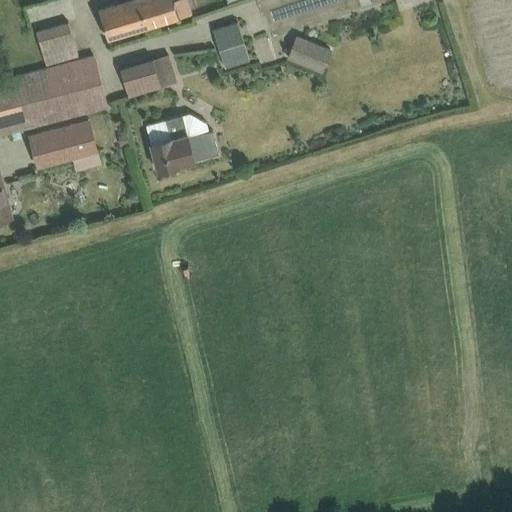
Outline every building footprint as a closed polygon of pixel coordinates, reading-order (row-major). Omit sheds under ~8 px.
[(107,38),(123,33),(126,32),(136,29),(190,13),(186,0),(124,0),(98,8),(107,38)] [(248,59),(237,20),(212,28),(224,67),(248,59)] [(36,31),(38,38),(46,64),(78,55),(68,21),(36,31)] [(322,72),(332,48),(295,33),(286,56),(322,72)] [(274,61),(266,37),(256,41),(263,64),(274,61)] [(128,95),(148,89),(176,81),(168,53),(120,67),(128,95)] [(19,128),(107,105),(94,55),(0,79),(0,133),(11,130),(19,128)] [(166,119),(165,119),(146,124),(158,169),(177,165),(179,164),(179,163),(218,153),(212,129),(209,130),(207,123),(190,111),(182,113),(166,118),(166,119)] [(38,166),(97,150),(89,118),(29,134),(38,166)] [(19,128),(11,130),(13,137),(21,135),(19,128)] [(127,133),(119,135),(122,145),(129,143),(127,133)] [(0,218),(12,215),(0,172),(0,218)]
